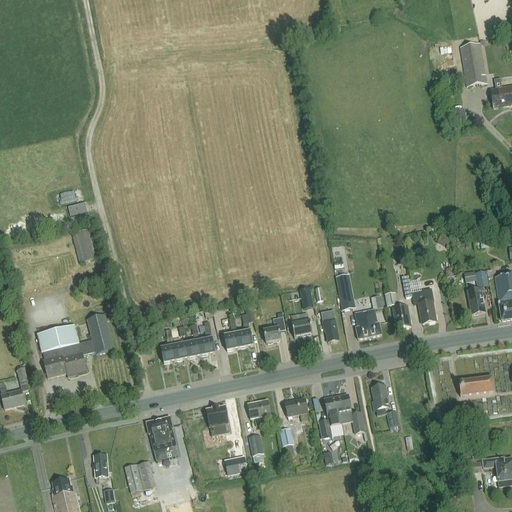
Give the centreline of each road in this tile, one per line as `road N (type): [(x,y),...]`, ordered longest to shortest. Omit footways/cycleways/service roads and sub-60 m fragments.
road 1 (secondary): [(0,440),(511,331)]
road 2 (track): [(150,404),(87,155),(102,82),(86,0)]
